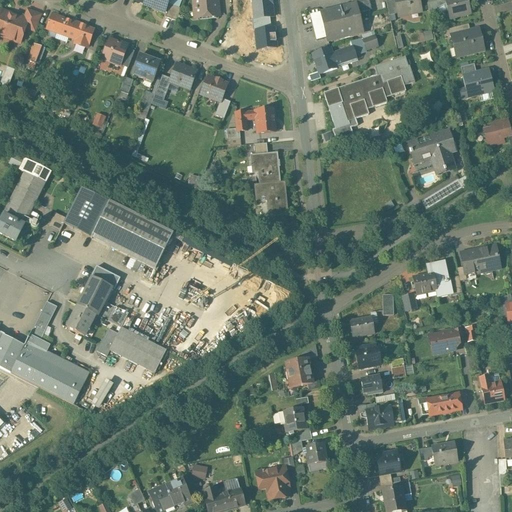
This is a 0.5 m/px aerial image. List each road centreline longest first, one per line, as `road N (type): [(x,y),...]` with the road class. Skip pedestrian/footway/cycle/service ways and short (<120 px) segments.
road 1 (residential): [(296,77),(325,309)]
road 2 (residential): [(325,309),(446,239),(511,226)]
road 3 (residential): [(115,21),(276,78),(296,77)]
road 4 (residential): [(353,442),(511,416)]
road 5 (residential): [(353,442),(325,309)]
road 6 (residential): [(26,270),(67,291),(80,265),(39,246)]
